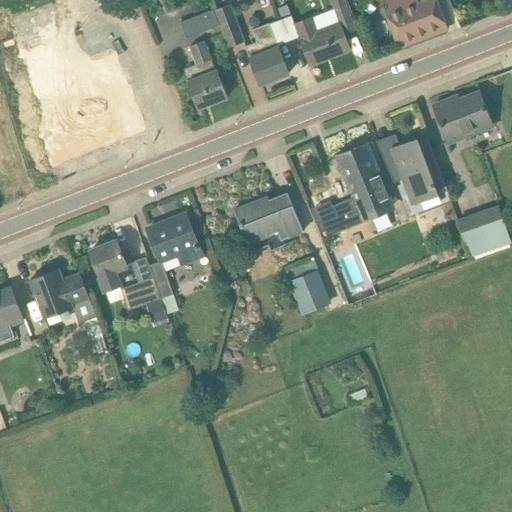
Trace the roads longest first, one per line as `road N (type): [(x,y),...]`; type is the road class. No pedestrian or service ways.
road 1 (primary): [(171,169),(511,38)]
road 2 (primary): [(0,234),(171,169)]
road 3 (residential): [(103,0),(171,169)]
